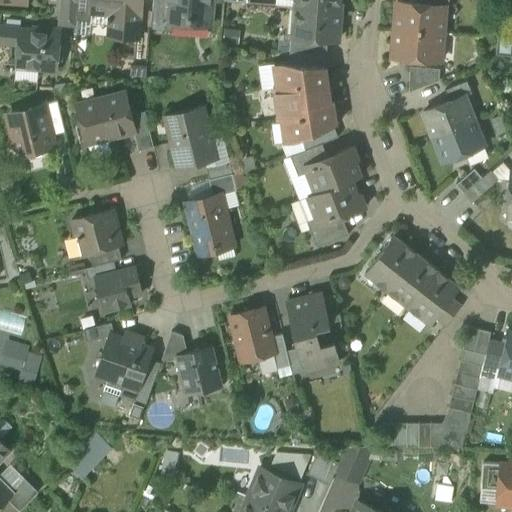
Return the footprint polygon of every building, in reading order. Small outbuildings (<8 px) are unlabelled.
[(61,0),(60,23),(77,24),(78,0),(61,0)] [(78,0),(77,20),(90,21),(91,12),(90,12),(90,0),(78,0)] [(108,35),(138,37),(140,0),(90,0),(90,12),(91,12),(109,13),(109,17),(107,17),(107,21),(109,21),(108,35)] [(153,0),(151,26),(170,28),(171,18),(164,18),(165,0),(153,0)] [(208,27),(210,27),(212,0),(165,0),(164,18),(171,18),(192,20),(193,11),(209,12),(208,22),(208,27)] [(296,0),(296,7),(340,10),(340,0),(296,0)] [(397,1),(395,29),(442,33),(443,21),(440,17),(441,6),(441,5),(425,3),(397,1)] [(337,40),(340,10),(296,7),(293,35),(293,37),(328,40),(337,40)] [(193,11),(192,20),(208,22),(209,12),(193,11)] [(0,43),(18,45),(19,29),(20,29),(21,27),(0,25),(0,43)] [(46,31),(20,29),(19,29),(18,45),(16,66),(18,67),(18,63),(37,64),(37,68),(57,70),(60,33),(46,31)] [(441,45),(442,33),(395,29),(392,57),(436,61),(437,49),(441,45)] [(292,35),(290,50),(288,62),(324,65),(324,66),(325,66),(326,53),(328,40),(293,37),(293,35),(292,35)] [(278,118),(282,117),(304,114),(303,105),(330,101),(324,66),(324,65),(288,62),(283,61),(274,63),(278,87),(274,87),(278,118)] [(410,66),(409,91),(439,80),(440,69),(410,66)] [(445,89),(449,101),(460,96),(464,95),(471,93),(467,80),(445,89)] [(77,103),(87,142),(134,131),(135,130),(130,114),(125,92),(77,103)] [(464,95),(460,96),(464,107),(470,109),(464,95)] [(473,119),(470,109),(464,107),(460,96),(449,101),(423,111),(432,135),(473,119)] [(46,112),(52,134),(65,131),(57,100),(43,103),(45,112),(46,112)] [(332,101),(330,101),(303,105),(304,114),(282,117),(286,142),(295,141),(300,138),(334,125),(335,125),(332,101)] [(164,115),(177,168),(214,159),(208,133),(210,133),(203,105),(164,115)] [(9,142),(25,153),(54,145),(52,134),(46,112),(45,112),(40,113),(40,112),(29,106),(26,111),(27,111),(7,117),(12,138),(9,142)] [(134,131),(138,150),(153,147),(144,111),(130,114),(135,130),(134,131)] [(484,145),(473,119),(432,135),(443,161),(484,145)] [(300,138),(305,149),(291,155),(299,175),(308,171),(306,165),(329,156),(327,155),(322,143),(338,136),(334,125),(300,138)] [(308,171),(316,192),(351,178),(360,175),(355,162),(356,158),(351,145),(337,151),(336,153),(329,156),(306,165),(308,171)] [(206,167),(209,179),(232,173),(229,161),(206,167)] [(456,184),(464,193),(482,177),(474,168),(456,184)] [(491,169),(482,177),(464,193),(472,202),(499,178),(491,169)] [(232,173),(209,179),(213,194),(221,192),(221,194),(236,190),(232,173)] [(356,192),(351,178),(316,192),(308,196),(316,216),(318,222),(341,213),(349,210),(351,212),(365,206),(360,193),(356,192)] [(186,201),(197,248),(232,239),(221,194),(221,192),(213,194),(186,201)] [(71,218),(75,235),(70,236),(67,242),(69,252),(74,255),(84,253),(89,252),(118,245),(122,244),(113,208),(71,218)] [(306,220),(317,246),(349,233),(341,213),(318,222),(316,216),(306,220)] [(385,286),(387,288),(416,252),(414,251),(414,250),(407,244),(406,245),(394,235),(393,234),(393,235),(366,270),(365,271),(366,271),(379,282),(385,286)] [(116,270),(114,260),(122,258),(118,245),(89,252),(93,265),(92,266),(85,267),(88,279),(95,277),(95,275),(116,270)] [(437,269),(416,252),(387,288),(389,290),(390,291),(409,305),(437,269)] [(109,297),(112,308),(131,303),(129,295),(137,293),(134,281),(139,280),(136,265),(116,270),(95,275),(95,277),(101,299),(109,297)] [(438,270),(437,269),(409,305),(411,307),(416,311),(417,311),(430,322),(431,323),(431,322),(436,316),(450,297),(458,287),(459,286),(458,285),(446,276),(439,270),(438,270)] [(134,281),(137,293),(142,292),(139,280),(134,281)] [(307,360),(309,368),(339,361),(334,341),(320,345),(315,325),(329,322),(323,296),(322,291),(287,300),(298,346),(302,361),(307,360)] [(323,296),(329,322),(341,319),(335,293),(323,296)] [(103,310),(112,308),(109,297),(101,299),(103,310)] [(436,316),(446,324),(460,305),(450,297),(436,316)] [(230,314),(241,359),(273,351),(275,351),(271,335),(263,306),(230,314)] [(0,327),(21,333),(26,316),(0,308),(0,327)] [(84,328),(87,339),(109,334),(114,332),(111,321),(84,328)] [(463,348),(485,353),(490,331),(468,325),(463,348)] [(497,372),(511,376),(511,328),(508,328),(505,342),(499,366),(497,372)] [(162,357),(169,359),(177,357),(176,353),(187,350),(183,334),(172,330),(162,357)] [(124,382),(138,388),(152,350),(149,345),(141,342),(138,343),(124,338),(122,335),(114,332),(109,334),(97,369),(99,374),(108,377),(113,375),(121,377),(124,382)] [(277,366),(290,363),(287,349),(282,332),(271,335),(275,351),(273,351),(277,366)] [(0,346),(0,360),(20,367),(16,377),(32,383),(41,356),(25,350),(28,344),(4,336),(0,346)] [(489,338),(486,354),(480,373),(492,376),(494,364),(499,366),(505,342),(489,338)] [(198,387),(199,391),(221,385),(211,344),(187,350),(176,353),(177,357),(185,390),(198,387)] [(298,346),(287,349),(290,363),(292,372),(309,368),(307,360),(302,361),(298,346)] [(463,348),(448,406),(471,411),(480,373),(486,354),(485,353),(463,348)] [(442,421),(431,421),(431,444),(449,445),(461,447),(471,411),(448,406),(442,421)] [(383,444),(431,444),(431,421),(383,421),(383,444)] [(66,463),(82,478),(111,448),(95,433),(66,463)] [(0,504),(6,498),(11,493),(10,492),(0,482),(0,459),(9,450),(0,441),(0,504)] [(335,471),(358,482),(374,445),(347,444),(335,470),(335,471)] [(276,451),(271,464),(301,477),(310,453),(276,451)] [(307,474),(329,484),(339,462),(317,453),(307,474)] [(482,460),(480,487),(499,489),(501,462),(482,460)] [(498,502),(511,503),(511,463),(501,462),(499,489),(498,502)] [(260,466),(248,496),(287,511),(288,511),(300,483),(260,466)] [(6,498),(19,511),(38,491),(24,478),(10,492),(11,493),(6,498)] [(480,487),(479,500),(498,502),(499,489),(480,487)] [(287,511),(248,496),(241,511),(287,511)] [(383,511),(357,501),(352,511),(383,511)]
